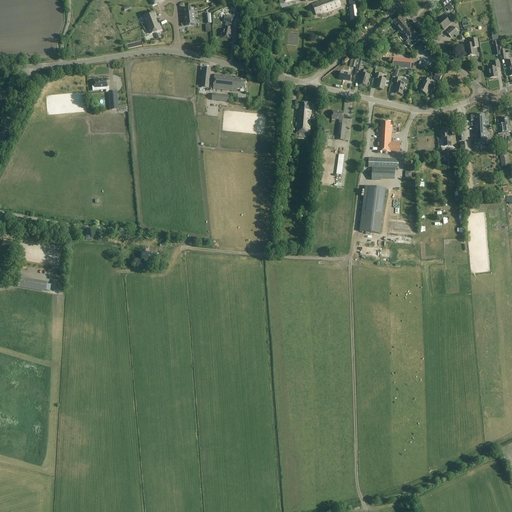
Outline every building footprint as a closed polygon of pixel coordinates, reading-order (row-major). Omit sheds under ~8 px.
[(324,13),(340,7),(337,0),(325,0),(326,2),(324,3),(322,1),(312,5),(316,15),(324,12),(324,13)] [(348,0),(351,21),(358,20),(355,0),(348,0)] [(154,12),(143,16),(147,25),(152,23),(156,21),(155,19),(156,18),(154,12)] [(444,30),(453,21),(447,14),(438,23),(438,22),(437,23),(444,30)] [(231,28),(233,18),(234,18),(235,15),(233,15),(233,16),(227,15),(227,16),(225,16),(224,22),(226,22),(225,27),(225,26),(222,37),(230,39),(231,33),(232,33),(233,28),(231,28)] [(410,48),(421,39),(416,34),(408,24),(407,25),(400,16),(393,23),(397,27),(396,28),(407,41),(406,42),(410,48)] [(152,23),(147,25),(150,34),(161,30),(158,24),(157,24),(156,21),(152,23)] [(458,32),(453,27),(446,32),(451,38),(458,32)] [(460,34),(461,40),(465,40),(464,36),(468,35),(467,29),(461,31),(462,33),(460,34)] [(476,39),(470,40),(470,44),(465,45),(467,57),(475,55),(474,49),(478,48),(477,39),(476,39)] [(496,68),(500,67),(499,62),(491,63),(492,68),(488,68),(490,78),(498,77),(496,68)] [(202,68),(201,87),(208,88),(210,69),(202,68)] [(366,86),(369,75),(365,74),(366,71),(361,70),(359,79),(360,79),(359,84),(366,86)] [(433,79),(439,82),(443,73),(438,71),(437,73),(436,73),(433,79)] [(350,81),(351,74),(340,72),(338,79),(343,80),(350,81)] [(383,90),(386,79),(381,78),(382,75),(376,73),(375,78),(378,79),(376,88),(383,90)] [(220,75),(214,75),(213,89),(237,92),(237,89),(245,90),(246,81),(241,80),(241,79),(237,79),(232,78),(232,77),(223,76),(222,77),(219,77),(220,75)] [(426,94),(431,84),(429,83),(430,81),(424,77),(422,81),(423,81),(419,91),(426,94)] [(402,95),(405,84),(407,85),(408,84),(408,82),(407,81),(395,78),(394,83),(397,83),(395,93),(402,95)] [(95,80),(95,88),(107,87),(107,79),(101,79),(101,80),(95,80)] [(117,91),(108,92),(109,110),(119,110),(117,91)] [(212,100),(229,102),(229,95),(213,94),(212,100)] [(299,113),(298,114),(296,133),(309,134),(311,111),(309,111),(310,104),(300,103),(299,113)] [(343,121),(344,112),(333,111),(332,119),(339,120),(336,140),(344,141),(346,124),(342,124),(343,121)] [(474,144),(488,143),(487,126),(485,126),(484,115),(470,116),(471,121),(475,121),(475,127),(473,127),(474,136),(475,136),(476,139),(474,139),(474,144)] [(501,134),(511,132),(510,126),(509,126),(508,117),(500,119),(501,125),(500,125),(500,126),(501,134)] [(390,126),(390,122),(381,122),(380,128),(379,128),(378,134),(380,134),(380,139),(378,139),(378,148),(374,148),(374,154),(377,154),(377,152),(390,152),(391,151),(400,152),(400,143),(391,142),(392,126),(390,126)] [(445,146),(450,146),(449,133),(448,133),(448,130),(441,130),(442,139),(445,139),(445,146)] [(398,159),(368,158),(368,174),(370,174),(370,178),(383,178),(383,168),(398,169),(398,159)] [(366,187),(360,232),(366,232),(365,234),(368,234),(368,233),(380,234),(385,189),(366,187)] [(156,261),(157,253),(150,253),(142,252),(141,258),(147,259),(150,259),(150,260),(156,261)] [(18,286),(45,291),(46,283),(19,278),(18,286)]
